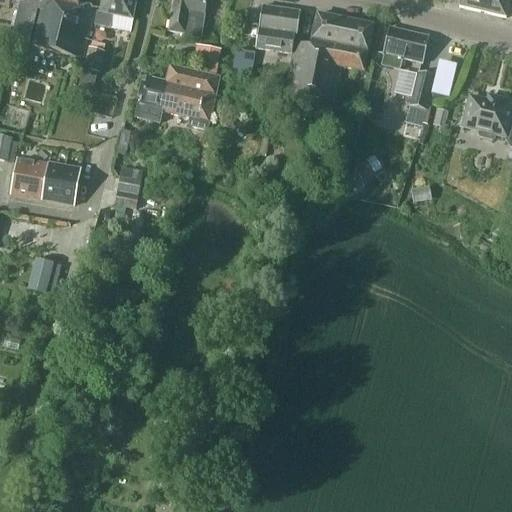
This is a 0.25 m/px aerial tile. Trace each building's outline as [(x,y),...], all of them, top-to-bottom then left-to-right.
[(81,60),(95,8),(79,5),(79,0),(19,0),(18,6),(39,10),(29,46),(81,60)] [(102,0),(99,13),(96,13),(93,27),(109,30),(112,17),(132,21),(136,0),(102,0)] [(201,38),(206,0),(172,0),(171,13),(168,33),(201,38)] [(505,19),(509,1),(509,0),(460,0),(459,8),(505,19)] [(296,36),(300,13),(262,8),(255,50),(292,56),(296,36)] [(363,73),(373,27),(318,16),(311,47),(297,44),(285,100),(332,110),(340,68),(363,73)] [(389,29),(383,56),(380,67),(399,71),(402,61),(422,65),(428,38),(389,29)] [(105,48),(89,43),(82,70),(83,71),(80,81),(94,85),(97,74),(99,75),(105,48)] [(197,72),(215,75),(219,54),(202,50),(197,72)] [(236,51),(231,74),(251,78),(255,54),(236,51)] [(214,79),(214,78),(171,68),(171,69),(170,68),(166,84),(144,79),(138,104),(139,105),(136,119),(159,124),(161,113),(188,119),(187,123),(190,129),(203,133),(207,127),(219,80),(214,79)] [(416,76),(399,72),(393,95),(410,99),(408,108),(409,108),(405,125),(421,129),(426,112),(434,78),(416,74),(416,76)] [(510,148),(511,148),(511,124),(510,124),(511,114),(511,108),(504,107),(505,101),(488,97),(487,102),(469,98),(462,128),(479,133),(478,136),(480,139),(492,142),(495,140),(496,137),(505,139),(510,148)] [(447,113),(436,110),(432,127),(444,130),(447,113)] [(0,162),(14,165),(18,144),(11,143),(11,140),(0,138),(0,162)] [(74,207),(80,177),(81,172),(17,160),(10,196),(74,207)] [(367,178),(359,165),(353,168),(361,181),(367,178)] [(114,207),(134,210),(136,199),(116,195),(114,207)] [(35,261),(28,292),(44,297),(52,266),(35,261)]
